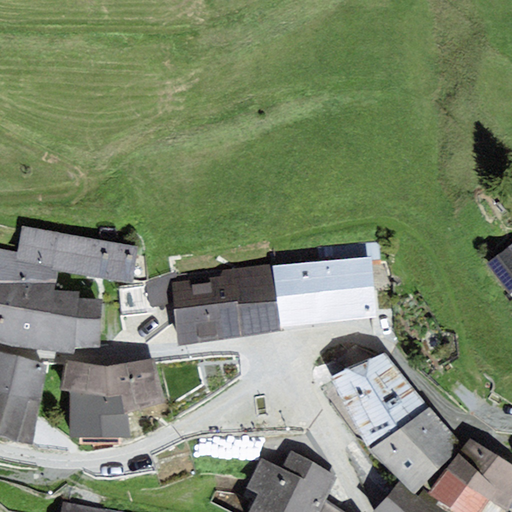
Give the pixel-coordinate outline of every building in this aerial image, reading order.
[(23,228),(18,253),(16,265),(58,273),(132,287),(139,250),(23,228)] [(511,247),(488,268),(511,295),(511,247)] [(0,284),(55,286),(58,273),(16,265),(18,253),(0,250),(0,284)] [(371,257),(274,265),(279,329),(376,322),(371,257)] [(279,329),(274,265),(235,267),(242,338),(279,334),(279,329)] [(242,338),(235,267),(220,269),(221,280),(174,284),(179,344),(242,338)] [(0,284),(0,340),(54,351),(100,350),(102,303),(76,301),(77,293),(55,293),(55,286),(0,284)] [(49,365),(0,353),(0,438),(21,443),(25,422),(30,402),(39,405),(49,365)] [(369,452),(426,408),(384,356),(355,370),(333,380),(369,452)] [(152,361),(108,370),(66,362),(59,392),(69,393),(71,439),(103,440),(128,439),(125,418),(163,403),(152,361)] [(459,448),(426,408),(369,452),(414,494),(459,448)] [(36,424),(25,422),(21,443),(31,445),(36,424)] [(511,501),(511,464),(471,439),(449,474),(490,500),(507,510),(511,501)] [(284,474),(259,462),(245,491),(255,496),(247,511),(321,511),(338,477),(292,456),(284,474)] [(483,511),(490,500),(449,474),(431,501),(447,511),(483,511)] [(436,511),(429,508),(426,511),(421,511),(395,487),(375,511),(436,511)] [(490,500),(483,511),(505,511),(507,510),(490,500)] [(103,511),(105,508),(61,502),(59,511),(103,511)]
